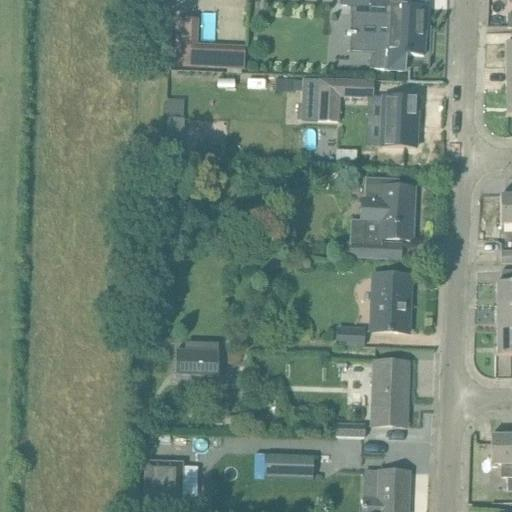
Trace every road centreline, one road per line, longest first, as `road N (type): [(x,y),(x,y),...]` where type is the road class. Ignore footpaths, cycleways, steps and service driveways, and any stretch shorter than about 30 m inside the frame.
road 1 (residential): [(451,403),(459,157)]
road 2 (residential): [(459,157),(466,0)]
